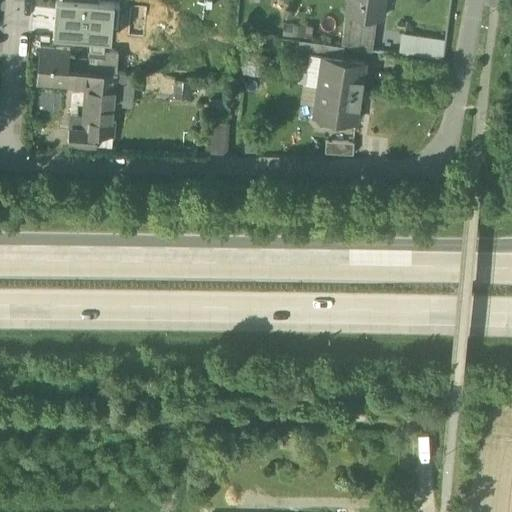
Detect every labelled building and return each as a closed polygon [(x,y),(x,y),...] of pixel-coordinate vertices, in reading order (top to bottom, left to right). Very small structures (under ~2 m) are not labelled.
[(112,4),(96,3),(64,0),(56,0),(53,36),(109,41),(112,4)] [(376,0),(348,0),(342,45),(344,46),(371,49),(377,0),(376,0)] [(446,42),(403,36),(400,54),(443,60),(446,42)] [(323,54),(342,57),(344,46),(342,45),(299,39),(297,50),(323,54)] [(69,49),(39,47),(38,65),(67,68),(68,57),(69,49)] [(95,60),(94,70),(116,72),(118,54),(95,52),(95,60)] [(342,57),(323,54),(318,84),(366,91),(367,82),(361,81),(364,60),(342,57)] [(95,60),(68,57),(67,68),(94,70),(95,60)] [(67,68),(38,65),(36,84),(66,86),(67,78),(67,68)] [(94,70),(67,68),(67,78),(93,80),(94,70)] [(116,72),(94,70),(93,80),(90,118),(70,117),(68,129),(69,130),(95,132),(112,133),(114,104),(130,106),(132,84),(126,83),(127,72),(116,72)] [(366,91),(318,84),(313,114),(355,120),(358,99),(364,100),(366,91)] [(94,143),(95,132),(69,130),(68,141),(94,143)] [(352,151),(353,141),(324,140),(324,150),(352,151)]
